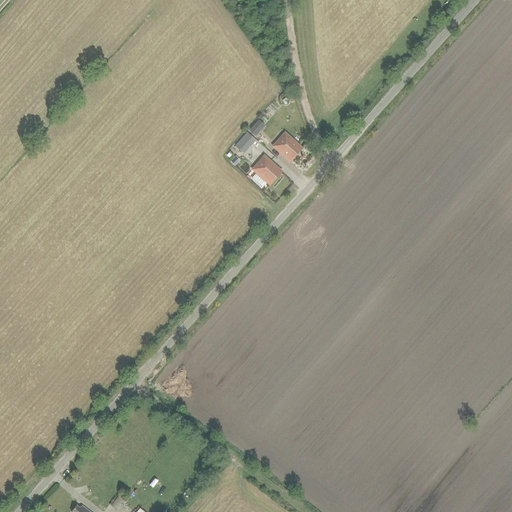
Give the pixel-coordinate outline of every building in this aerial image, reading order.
[(264,125),(258,121),(249,131),(254,136),(264,125)] [(273,147),(290,161),(301,149),(285,134),(273,147)] [(250,144),(243,138),(235,147),(242,153),(250,144)] [(235,156),(230,162),(234,166),(240,161),(235,156)] [(264,157),(253,170),(269,185),(281,172),(264,157)]
